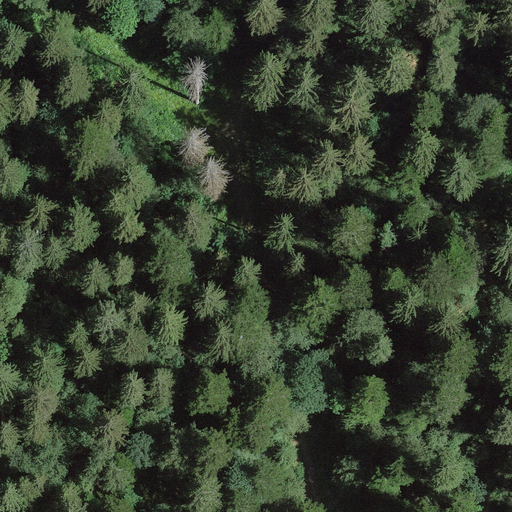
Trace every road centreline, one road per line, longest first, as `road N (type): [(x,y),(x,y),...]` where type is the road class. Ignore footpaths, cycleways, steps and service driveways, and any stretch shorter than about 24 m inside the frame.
road 1 (track): [(320,0),(259,56),(240,154),(287,407),(321,511)]
road 2 (track): [(143,511),(178,401),(203,231),(246,184)]
